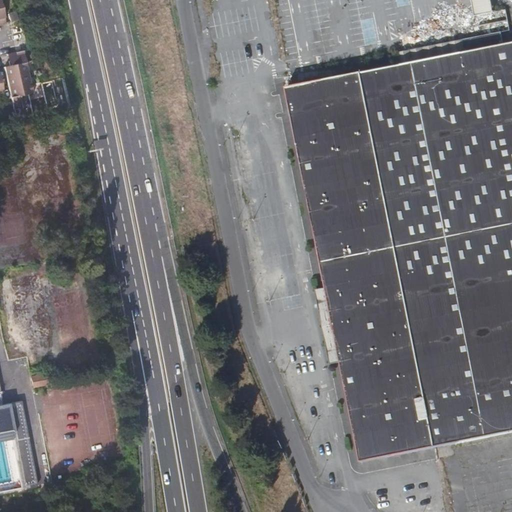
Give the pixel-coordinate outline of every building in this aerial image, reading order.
[(489,0),(471,0),(474,15),(492,12),(489,0)] [(392,32),(411,29),(407,8),(397,10),(399,19),(390,21),(392,32)] [(494,13),(495,20),(510,18),(509,11),(494,13)] [(389,55),(392,67),(495,46),(492,34),(389,55)] [(282,44),(285,60),(297,58),(293,41),(282,44)] [(511,42),(278,91),(317,269),(511,230),(511,42)] [(29,84),(21,51),(19,51),(13,53),(16,64),(7,66),(2,67),(3,72),(10,101),(16,99),(22,90),(25,92),(23,85),(29,84)] [(7,66),(16,64),(13,53),(5,55),(7,66)] [(22,90),(16,99),(26,97),(25,92),(22,90)] [(511,230),(317,269),(360,466),(511,433),(511,230)] [(48,377),(32,380),(33,389),(50,386),(48,377)] [(0,490),(35,485),(22,399),(8,401),(8,398),(0,398),(0,490)] [(454,455),(453,451),(359,468),(360,473),(454,455)]
